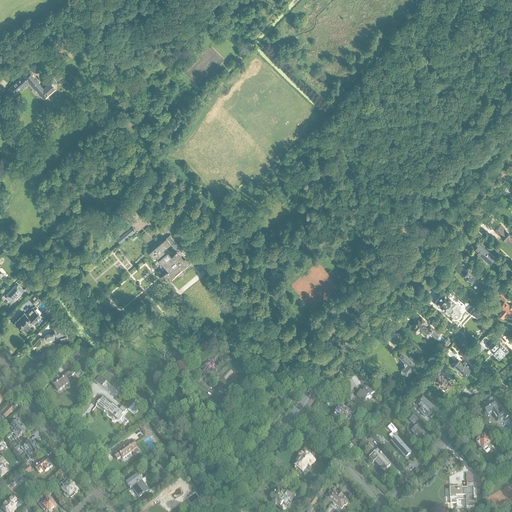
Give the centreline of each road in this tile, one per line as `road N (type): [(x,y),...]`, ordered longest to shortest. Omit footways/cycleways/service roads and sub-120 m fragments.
road 1 (unknown): [(204,511),(321,357),(511,148)]
road 2 (tertiary): [(511,166),(295,410)]
road 3 (residential): [(380,504),(436,458),(458,407),(511,370)]
road 4 (residential): [(0,354),(98,490)]
road 5 (tertiary): [(295,410),(217,511)]
road 6 (residential): [(380,504),(295,410)]
